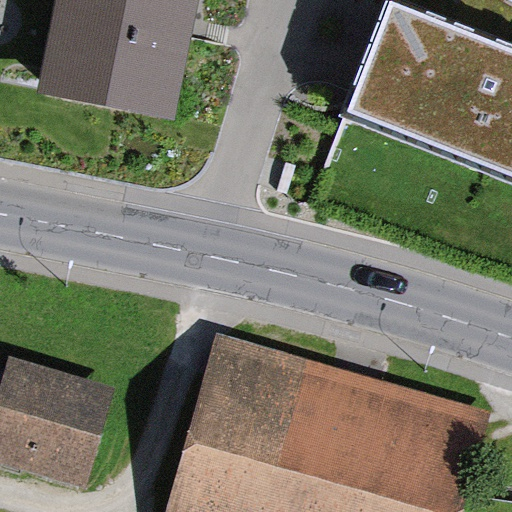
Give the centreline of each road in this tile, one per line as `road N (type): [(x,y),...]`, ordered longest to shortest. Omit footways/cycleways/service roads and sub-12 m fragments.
road 1 (secondary): [(0,214),(377,295),(511,338)]
road 2 (track): [(141,511),(218,257)]
